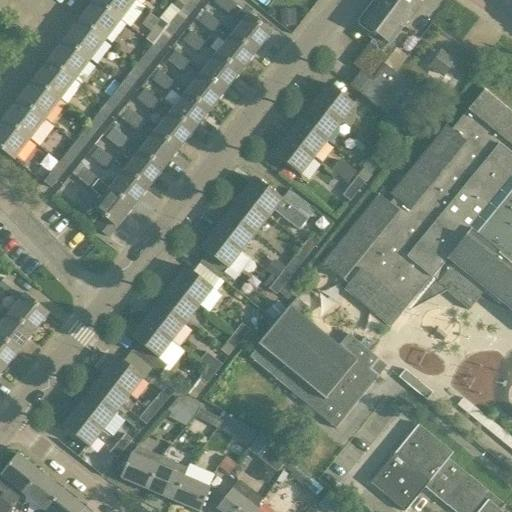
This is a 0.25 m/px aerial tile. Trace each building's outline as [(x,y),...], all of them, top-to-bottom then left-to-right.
[(133,0),(94,0),(94,1),(119,21),(135,1),(133,0)] [(228,0),(215,0),(212,3),(228,16),(236,7),(228,0)] [(388,45),(400,31),(420,5),(413,0),(378,0),(374,6),(360,24),(372,33),(367,39),(371,42),(364,52),(353,66),(361,72),(349,88),(402,129),(425,98),(383,66),(395,50),(388,45)] [(78,21),(104,40),(119,21),(94,1),(78,21)] [(173,18),(181,24),(191,13),(183,6),(173,18)] [(240,23),(231,35),(254,53),(270,33),(241,10),(234,19),(240,23)] [(221,25),(205,13),(196,22),(213,35),(221,25)] [(78,21),(63,40),(89,60),(104,40),(78,21)] [(158,38),(166,44),(175,32),(167,26),(158,38)] [(190,32),(182,42),(198,55),(205,45),(190,32)] [(254,53),(231,35),(215,54),(238,72),(254,53)] [(48,60),(74,80),(89,60),(63,40),(48,60)] [(159,52),(152,45),(142,57),(150,63),(159,52)] [(174,52),(166,62),(181,73),(189,64),(174,52)] [(215,54),(200,73),(223,92),(238,72),(215,54)] [(453,65),(441,55),(431,68),(443,77),(453,65)] [(48,60),(33,80),(59,100),(74,80),(48,60)] [(144,71),(136,65),(127,77),(134,83),(144,71)] [(151,81),(167,94),(174,84),(159,71),(151,81)] [(223,92),(200,73),(185,93),(208,111),(223,92)] [(18,100),(44,120),(59,100),(33,80),(18,100)] [(111,96),(119,103),(128,91),(120,84),(111,96)] [(328,84),(314,101),(341,122),(355,104),(328,84)] [(144,91),(136,100),(151,113),(159,104),(144,91)] [(389,328),(430,279),(470,312),(486,293),(511,313),(511,115),(483,92),(451,132),(446,128),(390,196),(393,199),(389,205),(378,197),(322,265),(347,286),(343,290),(389,328)] [(185,93),(170,112),(193,130),(208,111),(185,93)] [(18,100),(3,119),(28,139),(44,120),(18,100)] [(314,101),(301,119),(327,140),(341,122),(314,101)] [(113,110),(105,104),(95,116),(103,122),(113,110)] [(128,109),(120,119),(136,132),(144,122),(128,109)] [(193,130),(170,112),(154,131),(177,149),(193,130)] [(28,139),(3,119),(0,122),(0,148),(13,159),(28,139)] [(301,119),(287,136),(313,158),(327,140),(301,119)] [(97,130),(89,123),(80,135),(88,142),(97,130)] [(148,139),(139,150),(162,169),(177,149),(154,131),(153,133),(147,128),(142,134),(148,139)] [(113,129),(105,139),(120,152),(129,141),(113,129)] [(313,158),(287,136),(273,154),(300,175),(313,158)] [(392,148),(389,146),(384,142),(377,150),(385,156),(392,148)] [(82,149),(74,143),(64,155),(72,161),(82,149)] [(90,158),(106,171),(113,161),(98,148),(90,158)] [(124,170),(147,188),(162,169),(139,150),(124,170)] [(370,160),(364,168),(371,174),(377,166),(370,160)] [(49,175),(57,181),(66,169),(58,163),(49,175)] [(132,207),(109,189),(108,189),(98,181),(98,180),(79,164),(71,174),(101,199),(93,209),(103,217),(95,227),(108,237),(132,207)] [(365,181),(371,174),(364,168),(358,175),(365,181)] [(124,170),(109,189),(132,207),(147,188),(124,170)] [(255,178),(241,195),(268,216),(272,211),(298,231),(306,220),(281,200),(282,199),(255,178)] [(342,196),(346,199),(349,201),(356,193),(348,188),(342,196)] [(241,195),(227,213),(254,234),(268,216),(241,195)] [(227,213),(214,231),(241,252),(254,234),(227,213)] [(241,252),(214,231),(200,248),(227,269),(241,252)] [(318,241),(314,238),(311,235),(305,243),(312,249),(318,241)] [(289,263),(296,269),(302,261),(295,256),(289,263)] [(296,269),(289,263),(283,271),(290,276),(296,269)] [(185,268),(171,286),(198,306),(211,289),(185,268)] [(8,313),(32,332),(47,313),(23,294),(4,278),(0,282),(0,288),(17,302),(8,313)] [(274,282),(268,290),(276,295),(282,287),(274,282)] [(171,286),(158,303),(184,324),(198,306),(171,286)] [(272,376),(336,429),(387,368),(378,360),(379,359),(349,334),(339,346),(302,316),(308,308),(296,299),(290,305),(285,311),(257,345),(259,347),(249,358),(272,377),(272,376)] [(158,303),(144,321),(171,342),(184,324),(158,303)] [(32,332),(8,313),(0,306),(0,320),(2,322),(0,323),(0,337),(17,351),(32,332)] [(171,342),(144,321),(131,338),(137,343),(129,353),(153,372),(159,376),(167,366),(157,359),(171,342)] [(233,334),(241,340),(248,330),(241,324),(233,334)] [(233,349),(241,340),(233,334),(226,343),(233,349)] [(0,368),(2,370),(17,351),(0,337),(0,368)] [(153,372),(129,353),(122,362),(143,378),(146,381),(153,372)] [(206,369),(214,374),(221,365),(206,353),(198,363),(206,369)] [(116,357),(102,375),(129,396),(143,378),(116,357)] [(214,374),(206,369),(198,378),(206,384),(214,374)] [(433,394),(405,372),(398,380),(426,403),(433,394)] [(102,375),(88,392),(115,414),(129,396),(102,375)] [(144,411),(152,417),(171,395),(164,388),(144,411)] [(75,410),(101,431),(115,414),(88,392),(75,410)] [(206,424),(211,415),(198,408),(193,418),(206,424)] [(108,437),(101,431),(75,410),(61,428),(88,449),(94,441),(101,446),(108,437)] [(152,417),(144,411),(138,419),(145,425),(152,417)] [(217,430),(222,420),(211,415),(206,424),(217,430)] [(419,425),(390,459),(370,483),(405,511),(425,488),(453,511),(511,511),(511,510),(449,459),(453,454),(419,425)] [(117,443),(124,450),(132,441),(125,434),(117,443)] [(124,450),(117,443),(109,453),(116,459),(124,450)] [(121,479),(147,491),(162,456),(136,444),(121,479)] [(23,494),(38,475),(16,456),(0,475),(0,492),(2,494),(0,496),(0,500),(10,509),(23,494)] [(162,456),(147,491),(173,502),(183,478),(188,467),(162,456)] [(60,492),(38,475),(23,494),(45,511),(60,492)] [(200,511),(210,490),(183,478),(173,502),(196,511),(200,511)] [(217,509),(220,511),(254,511),(256,510),(262,502),(238,483),(217,509)] [(81,511),(82,510),(60,492),(45,511),(44,511),(81,511)]
